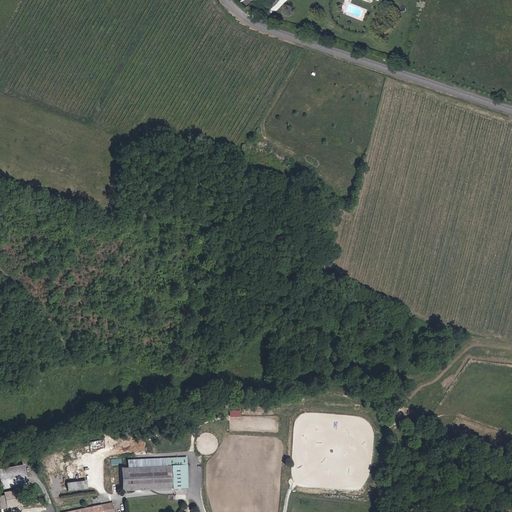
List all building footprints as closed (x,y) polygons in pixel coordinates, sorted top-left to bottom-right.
[(186,487),(185,456),(165,457),(166,465),(171,465),(172,487),(172,488),(186,487)] [(172,487),(171,465),(166,465),(165,457),(121,459),(122,466),(122,489),(172,487)] [(28,484),(24,465),(0,469),(0,483),(1,489),(28,484)] [(85,480),(65,481),(65,490),(86,489),(85,480)] [(23,489),(14,490),(17,505),(25,504),(23,489)] [(8,507),(17,505),(14,490),(6,492),(8,507)] [(6,492),(1,493),(2,497),(0,496),(0,508),(8,507),(6,492)]
